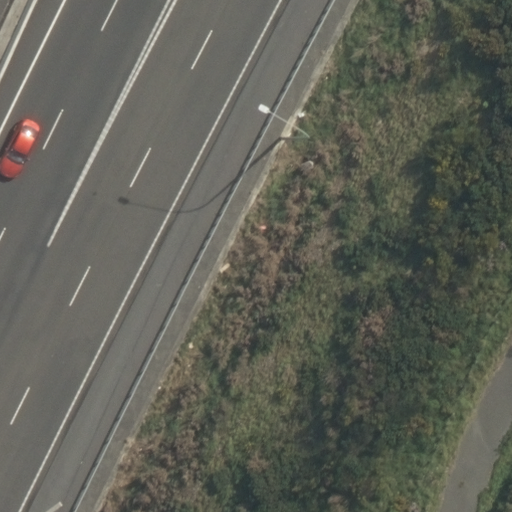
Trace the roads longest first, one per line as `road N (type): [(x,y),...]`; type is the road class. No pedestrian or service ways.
road 1 (motorway): [(227,0),(0,444)]
road 2 (motorway): [(133,0),(0,293)]
